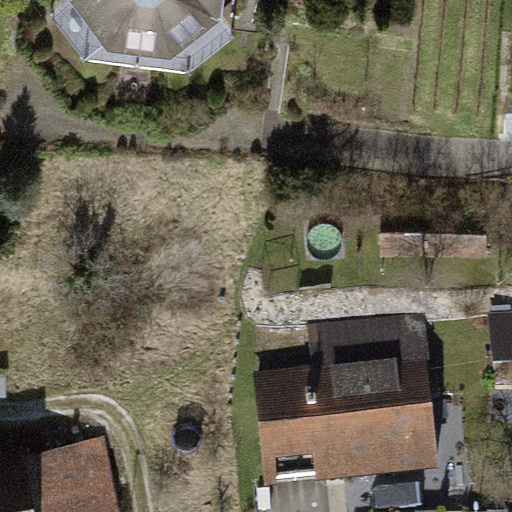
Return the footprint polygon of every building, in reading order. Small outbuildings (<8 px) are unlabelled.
[(88,0),(115,35),(173,40),(217,5),(218,0),(88,0)] [(81,68),(76,108),(194,125),(200,85),(81,68)] [(488,209),(386,208),(386,249),(487,251),(488,209)] [(261,384),(271,484),(441,468),(434,395),(430,396),(428,368),(261,384)] [(0,511),(118,511),(105,439),(29,456),(27,452),(0,456),(0,511)]
